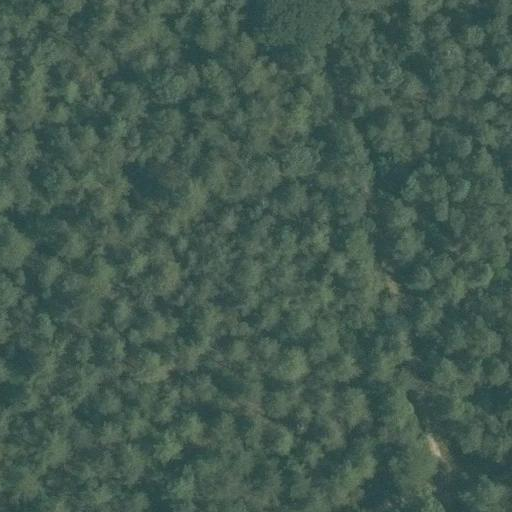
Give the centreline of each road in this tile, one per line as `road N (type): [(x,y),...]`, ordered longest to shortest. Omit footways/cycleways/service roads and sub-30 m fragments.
road 1 (track): [(317,0),(451,511)]
road 2 (track): [(511,454),(371,511)]
